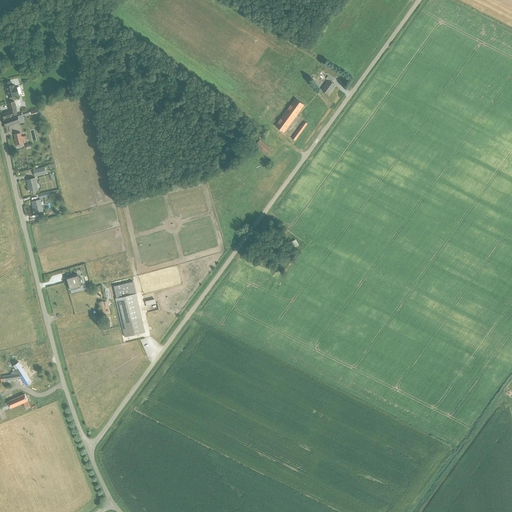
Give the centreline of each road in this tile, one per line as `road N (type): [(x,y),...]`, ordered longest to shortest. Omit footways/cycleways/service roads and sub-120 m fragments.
road 1 (unclassified): [(87,446),(420,0)]
road 2 (unclassified): [(87,446),(62,378),(0,125)]
